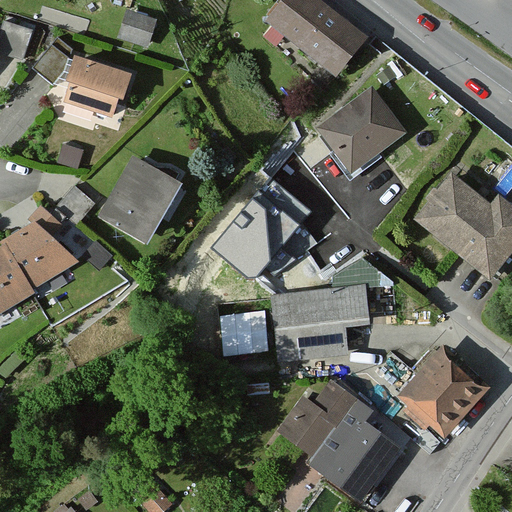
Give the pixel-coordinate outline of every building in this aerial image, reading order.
[(364,39),(313,0),(282,0),(264,24),(333,78),(364,39)] [(152,22),(124,14),(116,41),(144,49),(152,22)] [(29,33),(0,24),(0,55),(21,62),(29,33)] [(49,85),(61,69),(64,49),(53,40),(29,71),(49,85)] [(127,78),(71,60),(62,86),(66,87),(61,104),(108,120),(114,101),(118,103),(127,78)] [(402,135),(369,90),(312,132),(346,177),(402,135)] [(176,189),(130,161),(95,219),(142,247),(176,189)] [(511,249),(511,213),(495,200),(489,206),(450,175),(410,224),(485,284),(511,249)] [(299,225),(257,192),(211,249),(253,282),(299,225)] [(0,313),(32,295),(29,290),(74,265),(49,241),(59,229),(37,208),(26,219),(30,224),(0,240),(0,313)] [(366,326),(362,289),(268,298),(274,364),(344,358),(341,329),(366,326)] [(270,351),(268,310),(223,312),(225,353),(270,351)] [(458,365),(438,348),(393,401),(405,410),(401,415),(424,435),(427,430),(447,447),(461,431),(457,427),(488,391),(482,386),(485,382),(460,362),(458,365)] [(359,506),(399,451),(362,424),(370,414),(326,382),(309,405),(300,399),(274,435),(308,459),(303,466),(359,506)] [(150,483),(139,499),(158,511),(161,511),(172,497),(150,483)] [(79,511),(72,499),(55,508),(57,511),(79,511)]
